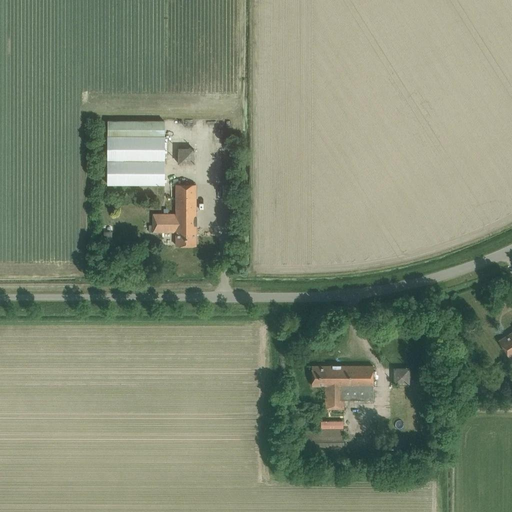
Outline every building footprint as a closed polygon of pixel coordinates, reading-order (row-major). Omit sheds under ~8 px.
[(164,121),(108,121),(108,184),(164,184),(164,121)] [(194,164),(194,148),(178,148),(178,164),(194,164)] [(196,245),(196,184),(176,184),(176,214),(153,214),(153,232),(176,232),(176,245),(196,245)] [(511,332),(499,341),(509,358),(511,355),(511,332)] [(373,400),(373,386),(373,366),(312,366),(312,386),(325,386),(325,409),(343,409),(343,400),(373,400)] [(409,384),(409,367),(393,367),(393,384),(409,384)] [(303,455),(344,454),(344,429),(303,429),(303,455)] [(369,465),(406,464),(405,452),(384,452),(369,452),(369,465)]
